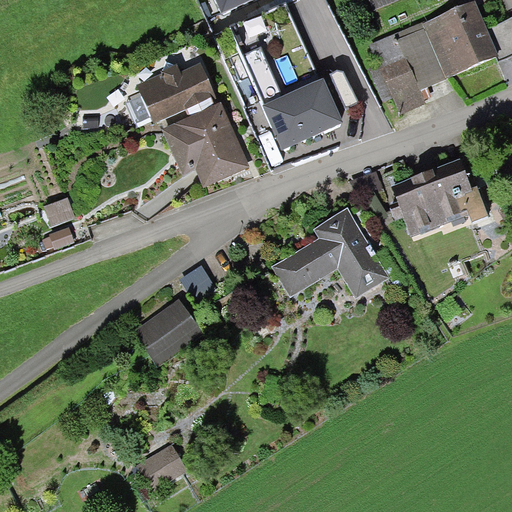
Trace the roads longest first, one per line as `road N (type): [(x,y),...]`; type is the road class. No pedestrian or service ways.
road 1 (residential): [(511,95),(223,213),(0,289)]
road 2 (track): [(223,213),(0,390)]
